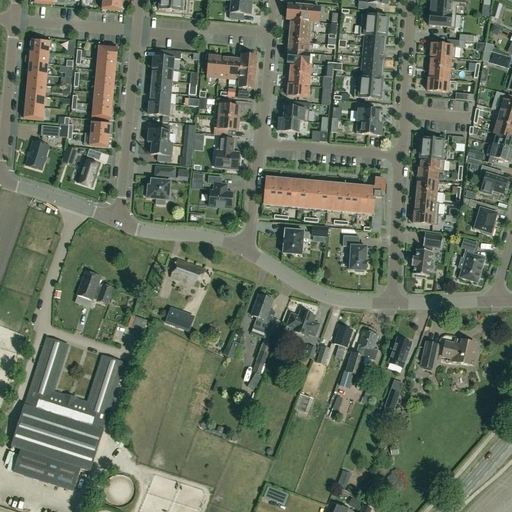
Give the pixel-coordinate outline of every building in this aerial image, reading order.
[(120,11),(121,0),(103,0),(102,9),(120,11)] [(186,0),(159,0),(158,10),(185,13),(186,0)] [(387,0),(358,0),(358,9),(372,11),(372,5),(387,6),(387,0)] [(431,1),(430,14),(455,16),(456,7),(460,8),(460,4),(465,5),(465,0),(445,0),(446,2),(431,1)] [(231,2),(230,2),(229,20),(243,21),(243,15),(250,16),(252,3),(247,3),(231,2)] [(310,22),(318,23),(318,20),(319,20),(318,20),(319,16),(319,15),(319,8),(288,5),(287,12),(287,13),(286,17),(286,18),(286,21),(289,21),(310,22)] [(455,16),(430,14),(429,16),(428,16),(427,24),(429,24),(428,27),(454,29),(455,16)] [(387,30),(388,30),(388,27),(387,27),(388,18),(361,16),(360,34),(365,34),(365,36),(385,38),(386,38),(387,30)] [(289,21),(288,32),(313,34),(314,23),(310,22),(289,21)] [(313,34),(288,32),(288,38),(287,38),(288,38),(287,42),(308,44),(309,34),(313,34)] [(365,36),(364,47),(384,49),(385,47),(385,45),(385,44),(385,38),(365,36)] [(48,55),(49,43),(31,41),(30,53),(48,55)] [(308,44),(287,42),(287,43),(287,44),(286,53),(288,54),(288,53),(307,55),(307,54),(308,44)] [(493,46),(487,43),(485,49),(491,52),(493,46)] [(430,57),(454,59),(455,48),(431,45),(430,56),(429,56),(430,56),(430,57)] [(364,47),(363,57),(383,59),(384,53),(385,52),(384,52),(384,50),(385,50),(384,50),(384,49),(364,47)] [(99,48),(98,60),(115,62),(116,49),(99,48)] [(47,66),(48,55),(30,53),(29,64),(47,66)] [(152,70),(173,72),(174,61),(177,58),(177,53),(169,53),(168,59),(153,58),(152,70)] [(288,53),(288,54),(287,64),(289,65),(289,64),(308,66),(308,65),(309,55),(307,54),(307,55),(288,53)] [(511,59),(490,53),(487,64),(508,70),(511,59)] [(218,79),(220,58),(208,57),(207,78),(218,79)] [(239,81),(238,89),(242,89),(246,89),(246,90),(247,90),(247,89),(254,90),(257,58),(250,58),(250,57),(249,57),(249,58),(245,57),(241,57),(241,60),(239,81)] [(363,57),(362,68),(382,70),(383,69),(383,68),(383,66),(383,59),(363,57)] [(454,59),(430,57),(429,64),(429,67),(428,67),(429,67),(429,68),(450,70),(451,59),(454,60),(454,59)] [(226,59),(220,58),(218,79),(229,80),(231,59),(229,59),(229,58),(229,59),(227,59),(227,58),(226,58),(226,59)] [(232,59),(231,59),(229,80),(239,81),(241,60),(235,59),(234,59),(232,59)] [(115,62),(98,60),(96,71),(114,73),(115,62)] [(46,76),(47,66),(29,64),(28,75),(46,76)] [(289,64),(289,65),(288,75),(309,77),(310,66),(308,65),(308,66),(289,64)] [(382,70),(362,68),(361,79),(381,81),(382,80),(382,74),(383,74),(382,74),(382,72),(383,72),(383,71),(382,71),(382,70)] [(450,70),(429,68),(428,80),(449,82),(450,70)] [(173,72),(152,70),(151,81),(172,83),(173,72)] [(96,71),(95,83),(113,84),(114,73),(96,71)] [(45,87),(46,76),(28,75),(27,86),(45,87)] [(309,77),(288,75),(288,86),(308,87),(309,77)] [(381,81),(361,79),(360,80),(355,80),(354,98),(381,101),(382,92),(382,89),(383,80),(382,80),(381,81)] [(449,82),(428,80),(427,80),(427,81),(427,91),(448,93),(449,82)] [(151,81),(150,92),(171,94),(172,83),(151,81)] [(95,83),(94,94),(112,96),(113,84),(95,83)] [(45,87),(27,86),(26,96),(44,98),(45,87)] [(308,87),(288,86),(286,97),(307,99),(308,87)] [(171,94),(150,92),(149,104),(170,106),(170,105),(171,94)] [(112,96),(94,94),(93,105),(111,107),(112,96)] [(505,95),(500,112),(511,115),(511,103),(509,103),(510,97),(505,95)] [(43,109),(44,98),(26,96),(25,107),(43,109)] [(218,118),(239,120),(239,116),(240,115),(239,115),(240,108),(230,107),(230,101),(216,100),(216,106),(215,106),(214,118),(218,118)] [(283,109),(282,120),(299,122),(307,123),(309,105),(291,103),(291,109),(283,109)] [(170,106),(149,104),(148,116),(162,117),(162,123),(168,123),(168,117),(172,118),(173,105),(170,105),(170,106)] [(378,124),(379,112),(372,112),(372,106),(358,104),(357,122),(378,124)] [(93,105),(92,118),(110,119),(111,107),(93,105)] [(42,120),(43,109),(25,107),(24,119),(42,120)] [(332,109),(332,119),(338,120),(340,120),(340,110),(332,109)] [(511,115),(500,112),(496,123),(511,127),(511,115)] [(218,118),(217,129),(214,129),(213,135),(227,137),(227,131),(238,132),(238,124),(239,124),(238,124),(239,120),(218,118)] [(282,120),(278,120),(278,122),(278,124),(278,125),(277,132),(298,134),(299,122),(282,120)] [(378,124),(357,122),(356,134),(381,136),(381,129),(382,129),(381,129),(381,126),(382,126),(381,126),(382,124),(378,124)] [(511,127),(496,123),(493,134),(511,139),(511,127)] [(108,137),(109,125),(91,124),(90,135),(108,137)] [(168,145),(168,144),(170,127),(156,126),(155,132),(148,131),(147,144),(151,144),(151,143),(168,145)] [(185,126),(184,136),(194,136),(194,126),(185,126)] [(59,128),(41,127),(40,137),(58,138),(59,128)] [(489,144),(489,145),(511,151),(511,139),(493,134),(496,135),(493,145),(489,144)] [(108,137),(90,135),(89,146),(107,148),(108,137)] [(240,162),(240,157),(240,156),(238,156),(238,154),(231,153),(231,149),(232,149),(233,140),(220,139),(219,152),(216,152),(215,168),(237,170),(238,163),(239,163),(240,162)] [(444,161),(444,162),(446,162),(447,142),(420,139),(420,148),(419,148),(420,148),(419,150),(419,151),(419,159),(420,159),(444,161)] [(48,147),(33,143),(26,167),(41,171),(48,147)] [(151,143),(151,144),(150,155),(157,156),(157,162),(171,163),(172,145),(168,144),(168,145),(151,143)] [(511,151),(489,145),(486,156),(489,157),(487,163),(493,165),(495,159),(509,163),(511,154),(511,151)] [(76,152),(67,148),(62,163),(71,166),(76,152)] [(474,158),(476,151),(469,149),(467,156),(474,158)] [(189,167),(190,158),(180,158),(179,166),(189,167)] [(444,161),(420,159),(419,165),(419,166),(419,168),(418,168),(419,168),(419,169),(419,170),(438,171),(438,172),(443,172),(444,162),(444,161)] [(99,166),(84,161),(77,184),(92,189),(99,166)] [(474,176),(477,165),(470,163),(467,174),(474,176)] [(484,180),(480,193),(490,196),(491,192),(503,195),(504,190),(507,190),(509,183),(507,183),(507,181),(493,177),(495,170),(482,167),(478,178),(484,180)] [(145,197),(147,197),(147,199),(156,200),(155,206),(165,206),(165,201),(168,201),(170,183),(167,183),(167,178),(174,179),(175,170),(156,168),(155,177),(156,177),(155,181),(151,181),(150,187),(148,187),(148,190),(145,189),(145,197)] [(419,170),(419,169),(417,169),(417,171),(417,173),(416,173),(416,174),(417,174),(416,180),(437,182),(438,172),(438,171),(419,170)] [(203,176),(193,175),(192,183),(202,184),(203,176)] [(230,209),(232,193),(226,193),(226,185),(220,185),(221,178),(208,177),(207,184),(214,184),(213,192),(210,191),(209,198),(207,200),(207,204),(209,206),(208,207),(210,208),(212,209),(216,210),(218,208),(230,209)] [(375,179),(374,190),(269,180),(267,205),(372,215),(371,229),(370,232),(380,233),(383,198),(381,198),(383,180),(375,179)] [(437,182),(416,180),(416,187),(415,187),(416,187),(415,189),(415,190),(415,191),(436,193),(437,182)] [(415,195),(414,202),(439,204),(435,203),(436,193),(415,191),(415,192),(415,193),(415,195),(414,195),(415,195)] [(487,206),(470,201),(468,207),(480,211),(474,230),(482,233),(482,234),(491,237),(494,229),(492,229),(496,215),(486,212),(487,206)] [(439,204),(414,202),(414,203),(414,205),(413,205),(413,206),(414,206),(413,213),(438,215),(439,204)] [(438,215),(413,213),(412,224),(437,226),(438,215)] [(311,237),(327,238),(328,229),(312,227),(311,237)] [(282,254),(283,255),(283,254),(300,256),(301,256),(301,255),(302,239),(308,240),(308,234),(303,233),(303,232),(302,232),(286,231),(284,231),(284,232),(285,232),(284,240),(283,245),(283,253),(282,253),(282,254)] [(424,251),(416,250),(415,258),(412,258),(411,266),(414,267),(413,275),(416,275),(416,277),(425,279),(425,277),(428,277),(432,253),(431,252),(432,248),(440,249),(442,237),(424,234),(423,247),(425,247),(424,251)] [(349,271),(365,271),(366,262),(365,262),(366,248),(358,247),(359,238),(343,237),(342,247),(350,248),(349,271)] [(484,259),(473,256),(474,252),(476,253),(478,245),(464,241),(461,249),(468,251),(467,254),(467,255),(465,260),(461,259),(459,269),(462,270),(460,277),(460,278),(477,283),(478,282),(477,282),(480,273),(481,273),(481,272),(480,272),(481,270),(484,260),(484,259)] [(205,271),(177,260),(170,278),(198,288),(205,271)] [(100,278),(85,273),(77,296),(92,301),(92,299),(97,301),(97,302),(107,305),(112,290),(103,286),(102,287),(97,286),(100,278)] [(168,298),(174,302),(177,299),(182,304),(190,294),(180,285),(168,298)] [(251,316),(257,318),(251,334),(264,339),(252,372),(260,375),(279,322),(272,320),(271,323),(268,322),(272,313),(269,312),(273,302),(258,296),(251,316)] [(177,327),(182,313),(171,309),(166,323),(177,327)] [(315,317),(301,312),(298,317),(292,315),(287,326),(294,329),(293,331),(307,337),(308,335),(315,337),(319,325),(313,323),(315,317)] [(141,328),(144,316),(138,314),(135,326),(141,328)] [(194,317),(188,315),(183,329),(188,331),(194,317)] [(352,331),(339,327),(334,345),(338,346),(337,351),(344,353),(345,348),(346,349),(352,331)] [(377,335),(363,331),(358,346),(356,354),(351,353),(348,364),(344,362),(342,370),(345,371),(339,390),(345,391),(348,382),(356,384),(358,377),(364,359),(375,362),(378,352),(373,350),(377,335)] [(232,353),(239,354),(241,339),(234,338),(232,353)] [(395,345),(392,344),(390,352),(392,353),(388,363),(403,368),(411,345),(404,342),(404,340),(398,338),(398,340),(397,339),(395,345)] [(51,394),(67,345),(48,339),(26,407),(24,406),(11,447),(21,450),(13,473),(72,492),(80,469),(90,472),(103,431),(101,431),(123,363),(104,357),(88,406),(74,401),(75,398),(66,395),(65,398),(51,394)] [(450,362),(474,367),(477,351),(474,351),(476,344),(455,340),(454,344),(445,342),(442,358),(451,360),(450,362)] [(425,342),(419,367),(434,371),(439,345),(425,342)] [(312,361),(316,349),(309,347),(305,358),(312,361)] [(319,354),(316,364),(324,366),(329,350),(321,347),(321,348),(318,347),(316,353),(319,354)] [(393,411),(398,395),(390,392),(384,408),(385,408),(393,411)] [(300,395),(294,410),(307,416),(313,401),(300,395)] [(347,400),(337,396),(334,404),(344,408),(347,400)] [(390,421),(393,411),(385,408),(381,418),(390,421)] [(389,448),(391,456),(398,455),(396,446),(389,448)] [(337,484),(345,487),(349,478),(341,475),(337,484)] [(103,498),(115,501),(121,479),(108,476),(103,498)] [(288,495),(267,487),(263,498),(283,506),(284,506),(286,507),(290,496),(288,495)]
